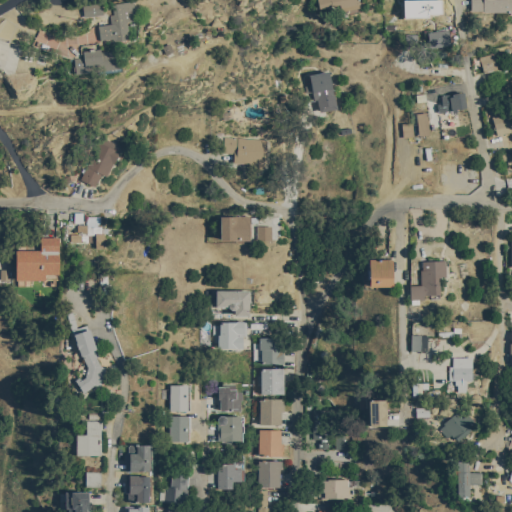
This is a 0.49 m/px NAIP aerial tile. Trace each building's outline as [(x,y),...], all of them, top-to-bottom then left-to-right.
[(109,3),(111,23),(97,25),(99,41),(128,37),(126,21),(135,20),(132,0),(109,3)] [(359,7),(357,0),(316,0),(319,15),(359,7)] [(511,0),(471,0),(471,11),(511,11),(511,0)] [(449,45),(449,30),(430,31),(430,46),(449,45)] [(117,48),(82,51),(82,57),(74,58),(75,74),(119,70),(117,48)] [(478,55),(481,72),(496,69),(493,52),(478,55)] [(334,109),(330,71),(310,73),(314,111),(334,109)] [(465,107),(462,91),(439,95),(442,111),(465,107)] [(417,135),(427,134),(426,112),(416,112),(417,135)] [(511,131),(506,112),(491,116),(496,135),(511,131)] [(401,122),(401,137),(412,136),(412,122),(401,122)] [(120,145),(100,136),(80,180),(94,186),(100,173),(106,176),(120,145)] [(221,152),(233,153),(233,165),(264,166),(265,138),(222,137),(221,152)] [(220,216),(250,215),(250,239),(220,239),(220,216)] [(102,227),(102,232),(104,232),(104,248),(96,248),(96,241),(71,241),(71,233),(77,233),(77,232),(77,233),(77,224),(87,224),(87,226),(100,226),(102,227)] [(257,225),(272,225),(271,239),(257,239),(257,225)] [(16,250),(41,250),(41,237),(59,237),(59,273),(58,273),(57,278),(45,278),(45,279),(16,279),(16,250)] [(393,258),(393,286),(370,286),(370,278),(367,278),(367,261),(369,261),(369,259),(393,258)] [(446,276),(440,277),(441,294),(424,295),(424,298),(419,299),(419,303),(412,304),(412,299),(411,299),(410,285),(421,284),(420,261),(445,260),(446,276)] [(107,273),(109,294),(101,295),(100,273),(107,273)] [(249,290),(249,316),(234,315),(234,310),(231,310),(228,306),(227,306),(227,308),(221,308),(221,306),(216,306),(216,290),(249,290)] [(218,348),(218,341),(215,341),(215,334),(214,334),(213,324),(220,324),(220,322),(247,321),(247,335),(243,335),(243,348),(218,348)] [(84,392),(75,379),(79,376),(81,379),(85,377),(88,366),(84,354),(81,355),(79,348),(78,348),(76,343),(77,342),(72,329),(87,325),(88,329),(90,328),(96,348),(95,348),(99,355),(96,357),(101,365),(105,367),(101,386),(95,384),(84,392)] [(411,334),(427,334),(427,350),(410,350),(411,334)] [(261,349),(260,349),(260,337),(283,337),(283,363),(261,363),(261,349)] [(449,366),(453,366),(453,357),(472,357),(472,380),(466,380),(466,391),(457,391),(457,384),(455,384),(455,381),(457,381),(457,380),(449,380),(449,366)] [(261,368),(284,368),(284,393),(261,393),(261,368)] [(411,382),(411,395),(421,394),(421,388),(427,388),(427,382),(411,382)] [(241,410),(230,410),(230,409),(218,409),(218,386),(222,386),(222,383),(235,383),(235,389),(236,389),(236,391),(242,391),(242,400),(240,400),(241,410)] [(170,385),(189,385),(189,411),(169,410),(170,385)] [(261,398),(284,399),(284,403),(285,403),(285,410),(282,410),(281,425),(260,424),(261,398)] [(386,425),(369,425),(369,410),(367,410),(367,400),(369,400),(369,399),(386,399),(386,425)] [(319,448),(319,442),(321,442),(321,439),(314,439),(313,418),(314,418),(314,410),(329,409),(329,439),(328,439),(328,448),(319,448)] [(457,411),(462,417),(467,413),(475,422),(469,427),(471,429),(468,431),(469,432),(465,436),(464,435),(458,440),(457,439),(456,439),(451,434),(447,437),(440,428),(445,424),(443,423),(457,411)] [(241,415),(241,440),(218,440),(218,418),(220,415),(241,415)] [(169,436),(168,436),(168,427),(169,427),(169,416),(189,416),(189,441),(169,441),(169,436)] [(76,455),(76,434),(86,434),(86,420),(101,420),(101,455),(76,455)] [(281,429),(281,442),(284,443),(284,451),(283,451),(283,456),(259,455),(260,429),(281,429)] [(336,434),(348,434),(348,448),(336,448),(336,434)] [(131,443),(138,443),(138,445),(151,445),(151,470),(125,471),(125,452),(128,452),(128,446),(131,443)] [(458,476),(453,476),(453,469),(457,469),(457,459),(469,459),(469,472),(482,471),(482,484),(469,484),(469,496),(458,496),(458,476)] [(283,460),(283,465),(283,473),(281,473),(281,477),(280,477),(280,480),(281,480),(281,483),(280,483),(280,487),(258,486),(259,468),(258,468),(258,463),(259,463),(259,460),(283,460)] [(217,463),(234,463),(234,468),(241,468),(241,481),(232,481),(232,488),(217,488),(217,463)] [(101,471),(101,487),(86,487),(86,471),(101,471)] [(171,473),(189,475),(186,504),(164,502),(164,500),(160,500),(161,486),(166,486),(166,485),(170,486),(171,473)] [(151,501),(130,502),(128,499),(128,492),(125,492),(125,474),(130,474),(130,475),(138,475),(138,476),(151,476),(151,501)] [(362,487),(352,487),(352,489),(353,489),(353,498),(321,498),(321,480),(362,479),(362,487)] [(267,507),(275,507),(275,511),(256,511),(257,489),(267,489),(267,507)] [(65,492),(89,491),(89,510),(89,511),(67,511),(67,508),(65,508),(65,492)]
